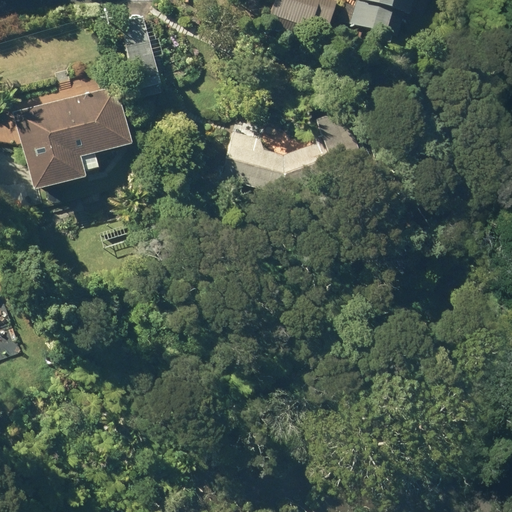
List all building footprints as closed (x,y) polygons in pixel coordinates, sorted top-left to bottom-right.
[(277,0),(271,20),(330,41),(343,4),(330,0),(277,0)] [(359,0),(351,23),(393,36),(401,11),(417,16),(422,0),(366,0),(367,0),(365,0),(359,0)] [(125,49),(138,91),(165,83),(153,41),(125,49)] [(16,113),(37,192),(90,178),(89,174),(102,170),(99,155),(136,145),(121,86),(16,113)] [(235,134),(223,181),(296,200),(373,170),(350,112),(321,123),(327,140),(285,155),(268,151),(270,143),(235,134)] [(18,342),(3,348),(8,359),(22,354),(18,342)]
